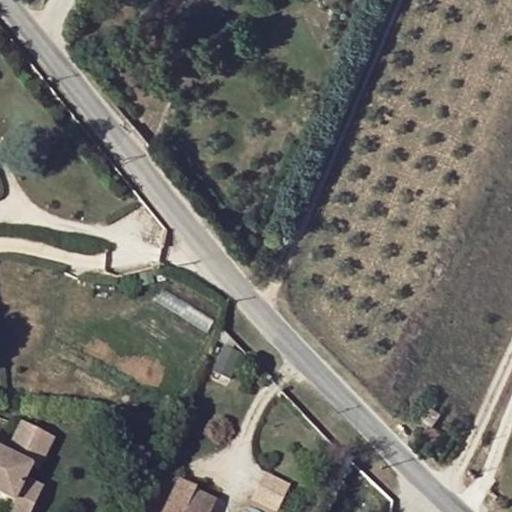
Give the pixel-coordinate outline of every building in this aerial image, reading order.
[(241,354),(223,346),(212,373),(230,381),(241,354)] [(435,403),(431,399),(411,429),(439,454),(450,441),(430,423),(439,412),(432,406),(435,403)] [(16,497),(24,482),(31,467),(39,470),(53,438),(20,422),(4,454),(0,451),(0,497),(11,502),(6,511),(29,511),(33,505),(16,497)] [(263,470),(251,501),(278,511),(279,511),(292,481),(263,470)] [(211,511),(217,501),(196,490),(197,488),(178,479),(162,511),(211,511)] [(40,489),(24,482),(16,497),(33,505),(40,489)]
